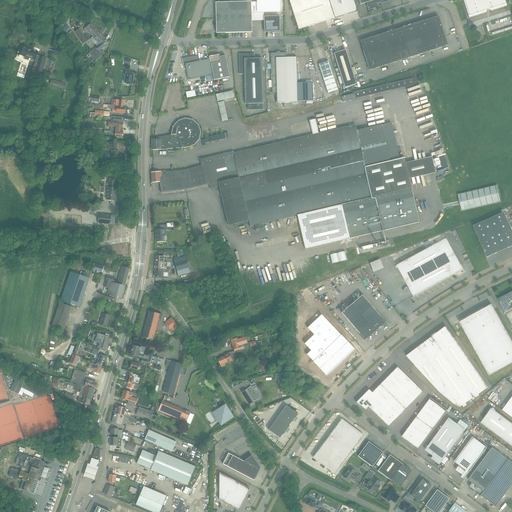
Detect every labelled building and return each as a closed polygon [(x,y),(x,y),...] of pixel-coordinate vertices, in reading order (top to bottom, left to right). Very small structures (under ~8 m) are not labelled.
[(251,2),(216,3),(216,18),(217,18),(217,19),(216,19),(216,21),(217,21),(216,28),(216,33),(229,33),(232,33),(234,33),(237,33),(239,33),(242,33),(244,33),(247,32),(252,32),(252,21),(251,13),(280,12),(279,0),(256,0),(257,2),(251,2)] [(292,0),(289,1),(299,30),(335,18),(328,0),(292,0)] [(353,0),(328,0),(335,18),(357,11),(353,0)] [(368,10),(368,11),(375,8),(382,6),(379,6),(378,4),(381,3),(381,4),(390,1),(390,0),(358,0),(360,5),(367,3),(368,5),(367,5),(366,5),(368,10)] [(464,0),(470,18),(507,6),(504,0),(464,0)] [(264,17),(264,32),(280,32),(279,16),(264,17)] [(360,41),(369,70),(447,45),(438,16),(360,41)] [(66,18),(59,26),(62,28),(68,20),(66,18)] [(88,31),(93,37),(98,32),(91,23),(87,27),(85,29),(84,30),(86,32),(87,32),(88,31)] [(80,39),(84,37),(79,29),(75,32),(80,39)] [(93,37),(99,44),(104,40),(98,32),(93,37)] [(84,37),(80,39),(83,44),(90,39),(87,35),(86,35),(84,37)] [(99,44),(91,51),(93,54),(97,50),(98,51),(105,46),(104,45),(107,43),(104,40),(99,44)] [(20,46),(19,50),(17,54),(24,57),(24,59),(29,61),(30,58),(36,60),(38,60),(35,70),(42,72),(45,63),(46,58),(37,55),(38,52),(35,51),(34,51),(27,49),(28,48),(20,46)] [(61,50),(55,48),(53,54),(59,56),(61,50)] [(334,54),(344,88),(356,84),(345,50),(334,54)] [(254,53),(239,54),(239,74),(244,74),(245,104),(248,104),(248,110),(263,110),(263,104),(262,63),(262,58),(254,58),(254,53)] [(271,64),(267,64),(267,69),(271,69),(271,81),(272,88),(272,93),(276,93),(277,103),(298,102),(298,101),(313,101),(313,83),(297,83),(297,62),(296,57),(285,58),(285,53),(284,53),(271,53),(271,58),(271,64)] [(188,80),(213,75),(209,59),(199,61),(198,55),(182,58),(182,59),(183,59),(184,60),(183,63),(184,69),(185,70),(186,70),(188,80)] [(213,75),(213,77),(214,80),(229,77),(225,56),(220,57),(219,55),(209,57),(209,59),(213,75)] [(328,93),(337,90),(328,61),(319,64),(328,93)] [(129,70),(126,70),(125,73),(126,73),(125,83),(127,84),(127,85),(131,85),(131,84),(132,84),(133,75),(134,74),(129,73),(129,70)] [(414,85),(413,78),(353,92),(353,94),(341,96),(342,102),(414,85)] [(66,84),(51,80),(50,84),(65,88),(66,84)] [(216,95),(217,102),(234,98),(232,91),(216,95)] [(112,99),(111,105),(113,105),(113,106),(123,107),(124,100),(120,100),(112,99)] [(220,105),(223,121),(229,120),(227,104),(220,105)] [(113,105),(111,105),(108,105),(108,108),(112,109),(112,112),(123,114),(124,114),(125,107),(123,107),(113,106),(113,105)] [(186,148),(187,148),(193,145),(199,140),(201,132),(198,125),(193,120),(185,118),(178,121),(173,126),(172,130),(173,131),(172,134),(173,135),(171,135),(163,136),(152,138),(152,150),(167,150),(167,149),(186,147),(186,148)] [(113,119),(113,122),(109,122),(108,126),(111,127),(110,134),(115,136),(115,137),(122,138),(123,132),(121,132),(121,128),(122,128),(123,123),(117,123),(117,120),(113,119)] [(181,170),(151,172),(152,183),(160,182),(161,193),(187,190),(209,185),(210,189),(219,187),(228,226),(234,224),(248,221),(249,221),(249,223),(250,226),(249,226),(250,227),(250,226),(255,225),(256,230),(263,228),(262,223),(297,215),(305,249),(349,239),(377,232),(419,222),(409,179),(435,173),(432,157),(405,163),(404,158),(399,159),(391,123),(357,131),(356,125),(318,134),(315,119),(309,121),(313,135),(234,153),(233,152),(205,158),(200,160),(201,165),(181,170)] [(205,137),(206,143),(226,139),(225,133),(205,137)] [(111,157),(113,157),(118,158),(118,157),(118,154),(118,151),(116,151),(116,149),(117,149),(117,142),(110,142),(110,143),(103,143),(103,153),(111,153),(111,157)] [(111,200),(116,201),(118,179),(108,178),(106,200),(111,200)] [(458,195),(459,200),(462,211),(501,202),(497,186),(458,195)] [(511,230),(504,212),(473,226),(487,257),(496,253),(508,247),(508,248),(511,246),(511,230)] [(98,214),(98,218),(98,223),(115,225),(116,216),(98,214)] [(156,230),(156,242),(164,241),(164,236),(166,236),(165,230),(167,229),(167,225),(160,225),(160,230),(156,230)] [(397,265),(414,297),(455,274),(454,274),(453,272),(456,271),(457,273),(461,271),(460,269),(461,268),(460,266),(461,265),(446,239),(397,265)] [(218,259),(214,247),(208,249),(211,261),(218,259)] [(332,263),(347,260),(345,251),(330,255),(332,263)] [(178,276),(190,272),(185,256),(174,260),(178,276)] [(374,260),(378,269),(388,265),(385,256),(374,260)] [(92,270),(102,273),(104,267),(94,263),(92,270)] [(121,298),(129,269),(122,266),(117,284),(114,283),(115,278),(107,276),(104,287),(108,289),(107,294),(121,298)] [(61,300),(80,307),(89,278),(70,272),(61,300)] [(511,291),(498,299),(511,325),(511,291)] [(359,335),(364,340),(386,322),(381,316),(381,317),(362,295),(342,313),(360,334),(359,335)] [(307,307),(303,311),(310,318),(321,308),(311,297),(303,304),(307,307)] [(52,327),(63,331),(71,307),(60,303),(52,327)] [(460,322),(489,375),(511,362),(511,341),(492,305),(489,306),(462,321),(460,322)] [(143,337),(147,338),(153,340),(158,319),(161,320),(162,314),(148,311),(143,337)] [(99,324),(107,326),(110,316),(103,313),(100,324),(99,324)] [(341,335),(321,315),(307,328),(314,335),(304,344),(311,351),(307,355),(313,361),(313,362),(326,375),(338,365),(338,364),(342,360),(343,361),(343,360),(354,349),(341,336),(341,335)] [(164,323),(169,330),(172,334),(179,328),(171,318),(164,323)] [(446,326),(437,333),(406,356),(439,392),(454,404),(460,407),(488,388),(446,326)] [(93,334),(92,337),(95,338),(109,342),(110,337),(102,335),(98,333),(97,335),(93,334)] [(95,338),(92,337),(92,340),(100,343),(98,347),(106,350),(109,342),(95,338)] [(235,351),(231,352),(232,354),(235,353),(242,351),(241,350),(240,346),(243,345),(248,343),(246,337),(238,339),(237,338),(231,340),(235,351)] [(79,341),(74,354),(78,356),(81,349),(80,349),(81,345),(82,346),(84,343),(79,341)] [(135,356),(141,358),(143,359),(144,355),(141,354),(141,352),(144,353),(145,348),(141,347),(140,347),(133,345),(130,355),(135,356)] [(225,356),(218,360),(221,367),(225,365),(224,364),(224,363),(227,361),(228,362),(235,359),(232,354),(231,352),(229,353),(224,355),(225,356)] [(94,361),(93,363),(103,366),(107,357),(99,353),(98,356),(99,357),(97,362),(94,361)] [(70,363),(75,365),(79,357),(78,356),(74,354),(70,363)] [(149,355),(149,356),(144,355),(143,359),(147,360),(146,361),(155,364),(154,365),(156,366),(156,364),(158,358),(149,355)] [(103,366),(93,363),(91,362),(88,368),(100,373),(103,366)] [(130,368),(135,370),(138,370),(140,363),(137,362),(136,363),(132,362),(130,368)] [(422,392),(397,367),(372,393),(369,390),(356,402),(366,410),(368,407),(388,426),(422,392)] [(72,379),(71,382),(76,383),(76,384),(83,385),(83,386),(86,386),(94,389),(96,383),(92,381),(92,382),(90,381),(87,380),(86,380),(84,380),(86,373),(77,371),(76,374),(74,380),(72,379)] [(173,395),(178,375),(168,372),(163,392),(173,395)] [(128,375),(125,383),(128,383),(127,387),(133,389),(137,390),(138,385),(134,384),(131,383),(133,377),(128,375)] [(10,390),(18,394),(21,388),(34,394),(38,387),(17,376),(10,390)] [(82,398),(82,397),(91,400),(94,389),(86,386),(85,388),(82,387),(81,389),(79,396),(79,397),(82,398)] [(246,389),(241,393),(249,405),(254,402),(254,401),(259,398),(251,387),(246,390),(246,389)] [(123,390),(121,398),(128,401),(127,403),(133,405),(135,405),(137,398),(131,396),(132,395),(130,394),(131,392),(128,391),(123,390)] [(91,400),(82,397),(82,398),(79,397),(78,401),(82,403),(90,405),(91,400)] [(402,437),(418,449),(447,410),(431,398),(402,437)] [(190,413),(162,402),(157,413),(186,425),(190,413)] [(286,405),(268,430),(280,438),(297,413),(286,405)] [(116,406),(114,413),(129,416),(130,417),(131,413),(125,412),(125,408),(116,406)] [(153,412),(139,406),(136,414),(150,419),(154,420),(156,416),(152,414),(153,412)] [(220,410),(215,413),(218,418),(218,419),(221,423),(221,424),(228,419),(227,417),(229,416),(228,414),(229,413),(225,406),(220,409),(219,410),(220,410)] [(481,423),(511,446),(511,423),(492,409),(481,423)] [(129,416),(114,413),(112,423),(121,425),(122,423),(123,424),(126,423),(127,423),(129,416)] [(432,459),(440,465),(446,457),(465,430),(449,418),(425,450),(433,456),(432,459)] [(342,419),(313,458),(335,474),(363,435),(342,419)] [(117,437),(121,439),(127,441),(128,437),(122,435),(122,431),(118,430),(118,429),(111,428),(110,434),(118,435),(117,437)] [(149,430),(144,440),(172,452),(176,442),(149,430)] [(121,439),(117,437),(117,438),(110,437),(110,445),(121,446),(121,439)] [(464,479),(487,448),(473,437),(454,462),(459,465),(456,470),(463,475),(461,477),(462,477),(464,478),(464,479)] [(368,442),(358,456),(372,467),(383,452),(368,442)] [(469,487),(481,496),(508,460),(492,447),(468,480),(472,483),(469,487)] [(96,448),(92,459),(92,460),(97,462),(99,456),(100,449),(96,448)] [(151,469),(156,456),(142,450),(137,463),(151,469)] [(159,451),(158,451),(156,456),(151,469),(150,470),(187,485),(195,467),(159,451)] [(11,468),(9,476),(22,480),(23,481),(20,489),(34,494),(44,466),(45,462),(19,453),(16,464),(15,464),(18,465),(18,466),(26,469),(25,473),(11,468)] [(254,480),(260,468),(252,455),(243,461),(228,453),(223,464),(254,481),(254,480)] [(378,471),(390,480),(402,464),(390,455),(378,471)] [(511,485),(511,462),(508,460),(481,496),(496,507),(511,485)] [(89,467),(87,466),(83,479),(94,482),(98,470),(96,469),(98,463),(91,461),(89,467)] [(402,464),(390,480),(399,487),(411,471),(402,464)] [(350,467),(343,477),(349,481),(351,479),(355,482),(360,477),(355,473),(356,472),(350,467)] [(369,472),(365,477),(369,481),(366,485),(367,486),(368,487),(367,488),(369,490),(369,491),(371,493),(372,492),(374,490),(376,492),(380,486),(378,485),(380,482),(374,478),(372,481),(371,479),(374,475),(369,472)] [(219,500),(235,508),(235,507),(236,508),(237,508),(238,507),(239,507),(239,506),(240,507),(249,489),(219,473),(219,500)] [(109,474),(108,482),(115,483),(116,478),(120,479),(120,476),(109,474)] [(410,495),(419,502),(431,485),(422,479),(410,495)] [(104,493),(110,496),(112,496),(113,496),(115,492),(114,491),(114,490),(113,489),(114,488),(107,485),(104,493)] [(143,486),(136,505),(152,511),(159,511),(167,496),(143,486)] [(390,486),(382,497),(389,502),(390,499),(395,503),(400,497),(395,493),(396,491),(394,490),(390,486)] [(425,506),(433,511),(439,511),(449,499),(437,490),(425,506)] [(308,497),(305,504),(313,507),(316,509),(320,511),(319,511),(326,511),(328,509),(323,506),(324,505),(319,503),(318,506),(314,504),(316,501),(308,497)] [(400,509),(403,511),(415,511),(416,510),(403,500),(400,505),(402,507),(400,509)] [(447,511),(466,511),(454,503),(447,511)]
